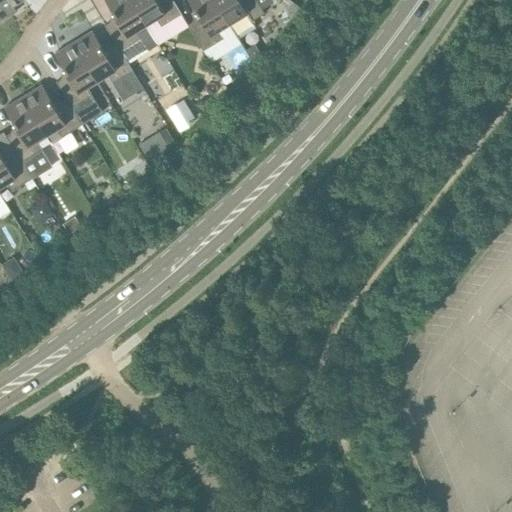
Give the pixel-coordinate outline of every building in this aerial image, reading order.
[(0,0),(0,17),(2,21),(10,16),(0,0)] [(0,0),(10,16),(17,11),(14,6),(23,0),(0,0)] [(137,31),(147,25),(131,0),(105,0),(117,19),(105,26),(117,45),(133,71),(133,70),(122,51),(142,39),(137,31)] [(131,0),(147,25),(157,19),(162,27),(182,14),(173,0),(131,0)] [(220,31),(230,25),(214,0),(188,0),(200,18),(188,25),(204,51),(224,38),(220,31)] [(214,0),(230,25),(238,39),(256,29),(252,22),(265,14),(256,0),(214,0)] [(133,71),(117,45),(106,52),(93,31),(74,42),(98,82),(108,75),(113,83),(133,71)] [(88,88),(98,82),(74,42),(55,54),(68,75),(57,82),(67,99),(72,108),(73,107),(93,95),(88,88)] [(246,51),(253,63),(261,54),(255,45),(246,51)] [(235,80),(230,71),(221,77),(226,85),(235,80)] [(72,108),(67,99),(56,106),(43,85),(24,96),(48,136),(58,129),(63,137),(83,124),(73,107),(72,108)] [(38,142),(48,136),(24,96),(5,108),(18,129),(6,136),(17,153),(32,179),(33,179),(22,162),(42,149),(38,142)] [(195,118),(183,100),(166,110),(180,132),(192,125),(189,121),(195,118)] [(204,112),(212,104),(208,100),(201,100),(196,105),(204,112)] [(159,132),(170,149),(177,145),(166,128),(159,132)] [(32,179),(17,153),(5,160),(0,150),(0,188),(8,183),(12,191),(25,183),(32,179)] [(32,179),(25,183),(30,190),(37,186),(33,179),(32,179)] [(75,217),(63,225),(69,234),(81,227),(75,217)] [(16,262),(10,260),(3,265),(13,281),(24,274),(16,262)]
